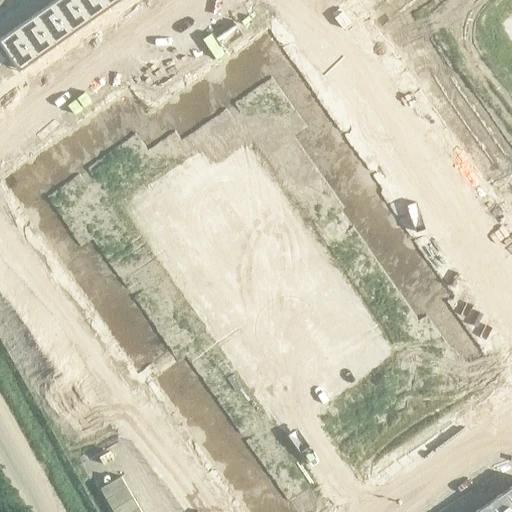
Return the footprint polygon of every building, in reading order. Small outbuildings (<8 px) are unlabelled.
[(77,0),(53,0),(52,1),(73,31),(91,19),(77,0)] [(103,0),(77,0),(91,19),(108,6),(103,0)] [(387,0),(364,0),(361,2),(383,32),(401,19),(387,0)] [(413,0),(387,0),(401,19),(419,7),(413,0)] [(503,0),(501,0),(496,4),(502,13),(509,8),(503,0)] [(52,1),(34,14),(55,44),(73,31),(52,1)] [(496,4),(489,9),(496,18),(502,13),(496,4)] [(34,14),(16,26),(38,56),(55,44),(34,14)] [(467,24),(461,29),(467,38),(474,33),(467,24)] [(16,26),(0,37),(0,42),(19,69),(38,56),(16,26)] [(461,29),(454,33),(460,43),(467,38),(461,29)] [(267,32),(249,45),(270,75),(288,62),(267,32)] [(511,49),(508,44),(499,51),(504,57),(511,51),(511,49)] [(249,45),(231,58),(252,88),(270,75),(249,45)] [(432,49),(425,54),(432,63),(439,58),(432,49)] [(425,54),(418,58),(425,68),(432,63),(425,54)] [(231,58),(213,70),(235,100),(252,88),(231,58)] [(451,66),(421,88),(434,106),(464,85),(451,66)] [(213,70),(196,82),(217,112),(235,100),(213,70)] [(196,82),(178,95),(199,125),(217,112),(196,82)] [(464,85),(434,106),(447,124),(477,103),(464,85)] [(128,91),(109,104),(130,134),(149,121),(128,91)] [(178,95),(160,108),(181,138),(199,125),(178,95)] [(477,103),(447,124),(459,141),(489,120),(477,103)] [(109,104),(92,117),(113,147),(130,134),(109,104)] [(302,106),(295,111),(302,120),(309,115),(302,106)] [(295,111),(289,115),(295,125),(302,120),(295,111)] [(327,116),(297,137),(310,155),(340,134),(327,116)] [(92,117),(74,129),(95,159),(113,147),(92,117)] [(489,120),(459,141),(472,159),(502,138),(489,120)] [(74,129),(56,141),(77,171),(95,159),(74,129)] [(267,131),(260,136),(267,145),(274,140),(267,131)] [(340,134),(310,155),(322,173),(352,152),(340,134)] [(260,136),(253,140),(260,150),(267,145),(260,136)] [(511,152),(502,138),(472,159),(485,178),(511,158),(511,152)] [(56,141),(39,154),(60,184),(77,171),(56,141)] [(352,152),(322,173),(335,191),(365,169),(352,152)] [(39,154),(21,166),(42,196),(60,184),(39,154)] [(231,156),(225,161),(231,170),(238,165),(231,156)] [(225,161),(218,165),(224,175),(231,170),(225,161)] [(21,166),(2,179),(24,209),(42,196),(21,166)] [(165,168),(158,173),(165,183),(172,178),(165,168)] [(365,169),(335,191),(346,207),(347,208),(374,189),(375,191),(378,188),(365,169)] [(269,174),(260,180),(265,187),(274,180),(269,174)] [(274,180),(265,187),(269,194),(279,187),(274,180)] [(147,181),(140,186),(147,195),(154,190),(147,181)] [(511,181),(499,191),(511,209),(511,181)] [(140,186),(134,191),(140,200),(147,195),(140,186)] [(346,207),(343,209),(356,228),(386,207),(375,191),(374,189),(347,208),(346,207)] [(112,206),(105,211),(112,220),(118,215),(112,206)] [(386,207),(356,228),(369,246),(399,225),(386,207)] [(294,209),(285,216),(289,222),(299,216),(294,209)] [(105,211),(98,215),(105,225),(112,220),(105,211)] [(299,216),(289,222),(294,229),(304,222),(299,216)] [(144,222),(135,229),(140,235),(149,229),(144,222)] [(399,225),(369,246),(381,264),(411,242),(399,225)] [(149,229),(140,235),(145,242),(154,235),(149,229)] [(76,231),(70,236),(76,245),(83,240),(76,231)] [(70,236),(63,240),(70,250),(76,245),(70,236)] [(91,242),(61,263),(74,282),(104,260),(91,242)] [(411,242),(381,264),(394,281),(424,260),(411,242)] [(319,244),(310,251),(314,258),(324,251),(319,244)] [(324,251),(314,258),(319,264),(329,258),(324,251)] [(169,257),(160,264),(165,271),(174,264),(169,257)] [(104,260),(74,282),(87,299),(117,278),(104,260)] [(424,260),(394,281),(406,299),(436,278),(424,260)] [(174,264),(165,271),(169,277),(179,271),(174,264)] [(117,278),(87,299),(99,317),(129,296),(117,278)] [(436,278),(406,299),(419,317),(449,296),(436,278)] [(344,280),(334,286),(339,293),(349,286),(344,280)] [(349,286),(339,293),(344,300),(353,293),(349,286)] [(194,293),(185,299),(190,306),(199,299),(194,293)] [(129,296),(99,317),(112,334),(142,313),(129,296)] [(199,299),(190,306),(194,313),(204,306),(199,299)] [(142,313),(112,334),(124,352),(154,331),(142,313)] [(443,313),(436,318),(443,327),(450,323),(443,313)] [(369,315),(359,322),(364,328),(374,322),(369,315)] [(436,318),(429,323),(436,332),(443,327),(436,318)] [(374,322),(364,328),(369,335),(378,328),(374,322)] [(154,331),(124,352),(137,371),(167,350),(154,331)] [(408,338),(401,343),(408,352),(414,348),(408,338)] [(401,343),(394,348),(401,357),(408,352),(401,343)] [(487,343),(468,356),(490,386),(508,373),(487,343)] [(231,345),(222,352),(226,358),(236,352),(231,345)] [(236,352),(226,358),(231,365),(241,358),(236,352)] [(468,356),(451,368),(472,398),(490,386),(468,356)] [(185,360),(155,381),(168,400),(198,379),(185,360)] [(372,363),(366,368),(372,377),(379,373),(372,363)] [(366,368),(359,373),(365,382),(372,377),(366,368)] [(451,368),(433,381),(454,411),(472,398),(451,368)] [(198,379),(168,400),(180,417),(210,396),(198,379)] [(256,380),(247,387),(251,394),(261,387),(256,380)] [(433,381),(416,393),(437,423),(454,411),(433,381)] [(261,387),(251,394),(256,400),(265,394),(261,387)] [(337,388),(330,393),(337,402),(344,397),(337,388)] [(330,393),(324,398),(330,407),(337,402),(330,393)] [(416,393),(398,405),(419,435),(437,423),(416,393)] [(210,396),(180,417),(193,435),(223,414),(210,396)] [(398,405),(380,418),(401,448),(419,435),(398,405)] [(223,414),(193,435),(205,453),(235,432),(223,414)] [(281,416),(271,422),(276,429),(286,422),(281,416)] [(380,418),(363,430),(384,460),(401,448),(380,418)] [(286,422),(276,429),(281,436),(290,429),(286,422)] [(363,430),(344,443),(365,473),(384,460),(363,430)] [(235,432),(205,453),(217,470),(247,449),(235,432)] [(247,449),(217,470),(230,488),(260,467),(247,449)] [(306,451),(296,458),(301,464),(310,458),(306,451)] [(310,458),(301,464),(306,471),(315,464),(310,458)] [(260,467),(230,488),(242,506),(272,485),(260,467)] [(323,475),(314,482),(319,489),(328,482),(323,475)] [(272,485),(242,506),(246,511),(270,511),(285,502),(272,485)] [(511,511),(511,499),(505,491),(488,503),(495,511),(511,511)] [(291,511),(285,502),(270,511),(291,511)] [(495,511),(488,503),(474,511),(495,511)]
